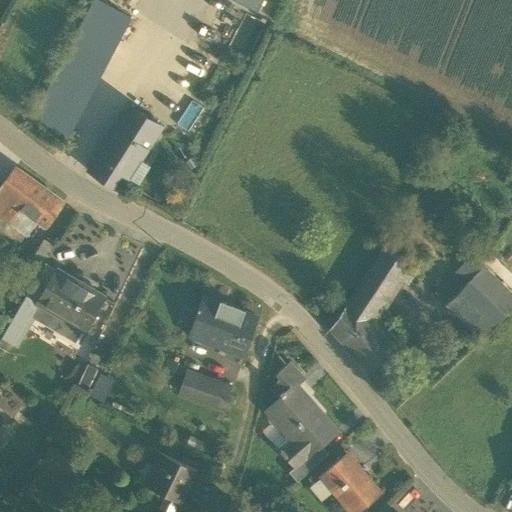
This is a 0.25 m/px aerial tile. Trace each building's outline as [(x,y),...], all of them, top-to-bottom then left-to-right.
[(95,0),(93,0),(83,22),(117,40),(118,40),(130,18),(95,0)] [(261,0),(238,0),(256,10),(261,0)] [(34,116),(61,130),(68,134),(69,132),(117,40),(83,22),(34,116)] [(88,172),(121,192),(162,128),(130,107),(88,172)] [(77,136),(69,132),(68,134),(61,130),(58,135),(73,143),(77,136)] [(0,186),(0,194),(18,206),(34,182),(15,168),(1,186),(0,186)] [(22,209),(46,226),(62,203),(34,182),(18,206),(22,209)] [(0,218),(8,225),(22,209),(18,206),(0,194),(0,218)] [(346,306),(362,327),(370,320),(372,323),(399,283),(406,288),(418,271),(385,249),(346,306)] [(433,293),(447,306),(469,282),(483,268),(469,255),(433,293)] [(511,296),(483,268),(469,282),(504,316),(511,307),(511,296)] [(36,303),(38,304),(83,331),(85,332),(105,297),(56,269),(47,284),(36,303)] [(26,297),(36,303),(47,284),(37,278),(26,297)] [(482,339),(504,316),(469,282),(447,306),(482,339)] [(11,323),(23,330),(31,315),(38,304),(36,303),(26,297),(11,323)] [(85,332),(98,340),(116,303),(105,297),(85,332)] [(222,350),(244,358),(256,319),(206,299),(191,337),(216,347),(215,351),(221,354),(222,350)] [(77,341),(83,331),(38,304),(31,315),(77,342),(77,341)] [(330,331),(367,373),(394,349),(372,323),(370,320),(362,327),(346,306),(330,331)] [(77,341),(92,350),(98,340),(85,332),(83,331),(77,341)] [(405,361),(414,371),(434,353),(425,343),(405,361)] [(293,469),(294,470),(320,447),(316,442),(329,431),(301,400),(305,396),(296,387),(304,380),(289,364),(277,375),(280,379),(271,388),(281,399),(270,409),(279,418),(274,422),(294,443),(283,453),(281,450),(278,452),(293,469)] [(79,384),(88,389),(97,370),(88,365),(79,384)] [(90,394),(104,400),(114,378),(100,371),(90,394)] [(209,407),(218,384),(194,375),(185,398),(209,407)] [(209,407),(223,412),(231,389),(218,384),(209,407)] [(316,442),(320,447),(337,431),(305,396),(301,400),(329,431),(316,442)] [(266,412),(274,422),(279,418),(270,409),(266,412)] [(22,493),(44,503),(68,454),(47,443),(22,493)] [(288,474),(297,483),(328,455),(320,447),(294,470),(293,469),(288,474)] [(148,487),(179,502),(195,470),(159,452),(152,466),(157,469),(148,487)] [(357,473),(361,470),(348,454),(344,457),(357,473)] [(321,476),(335,492),(357,473),(344,457),(321,476)] [(334,493),(349,511),(357,511),(381,493),(361,470),(357,473),(335,492),(334,493)]
